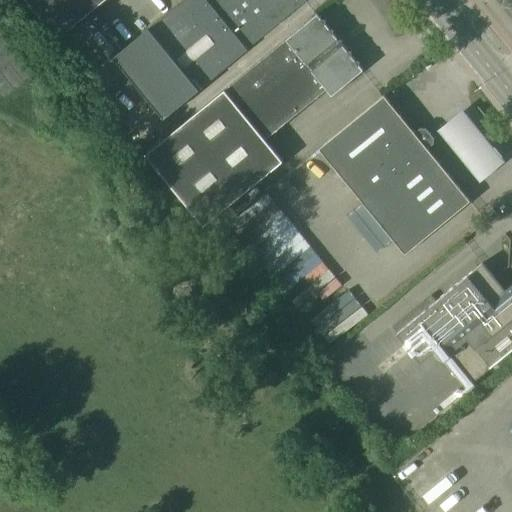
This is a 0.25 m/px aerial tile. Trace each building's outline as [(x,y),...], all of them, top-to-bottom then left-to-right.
[(22,0),(55,39),(102,0),(22,0)] [(207,0),(183,0),(117,54),(168,116),(249,50),(248,49),(307,1),(305,0),(209,0),(208,1),(207,0)] [(283,161),(266,140),(327,90),(332,96),(363,71),(318,15),(143,158),(200,228),(283,161)] [(0,92),(4,97),(31,74),(0,36),(0,92)] [(426,128),(421,127),(414,133),(384,96),(320,149),(406,255),(471,202),(427,148),(434,143),(434,137),(426,128)] [(503,167),(460,115),(435,136),(478,188),(503,167)] [(272,198),(234,229),(285,292),(305,276),(311,283),(329,269),(272,198)] [(499,216),(493,209),(484,216),(490,224),(499,216)] [(511,288),(506,293),(483,264),(398,333),(422,363),(436,351),(467,388),(511,351),(511,288)]
